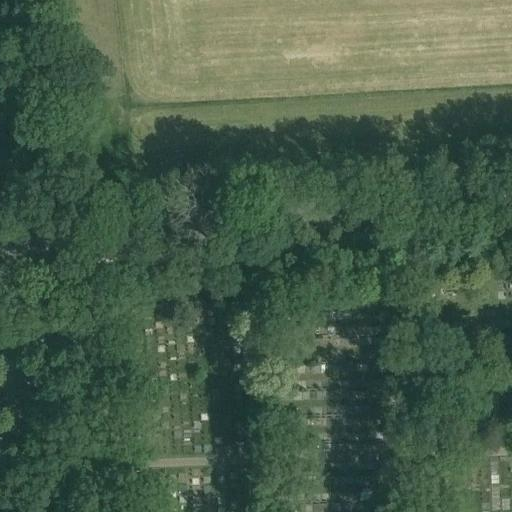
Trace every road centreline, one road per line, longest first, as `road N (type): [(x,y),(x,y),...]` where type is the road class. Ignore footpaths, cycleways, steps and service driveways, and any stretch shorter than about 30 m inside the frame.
road 1 (secondary): [(83,236),(511,198)]
road 2 (track): [(53,238),(31,0)]
road 3 (unclassified): [(93,332),(110,511)]
